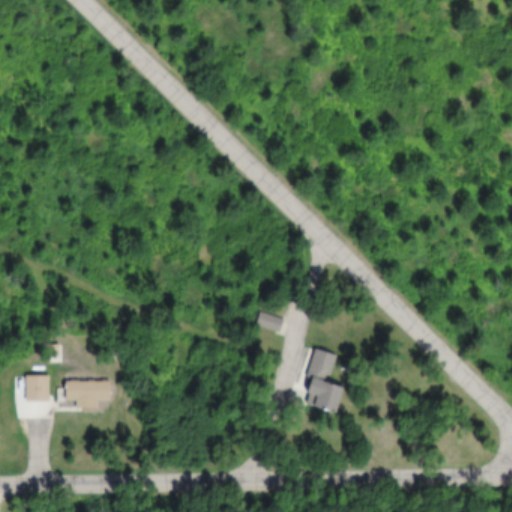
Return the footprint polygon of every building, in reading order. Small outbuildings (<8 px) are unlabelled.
[(244,322),(272,333),(276,321),(248,310),(244,322)] [(41,344),(41,357),(53,357),(53,344),(41,344)] [(61,363),(61,346),(48,346),(48,363),(61,363)] [(303,346),(328,354),(323,368),(314,365),(309,378),(332,386),(324,412),(293,401),(297,392),(289,389),(303,346)] [(15,376),(16,400),(42,399),(41,375),(15,376)] [(53,381),(105,381),(105,400),(90,400),(90,407),(53,407),(53,381)]
